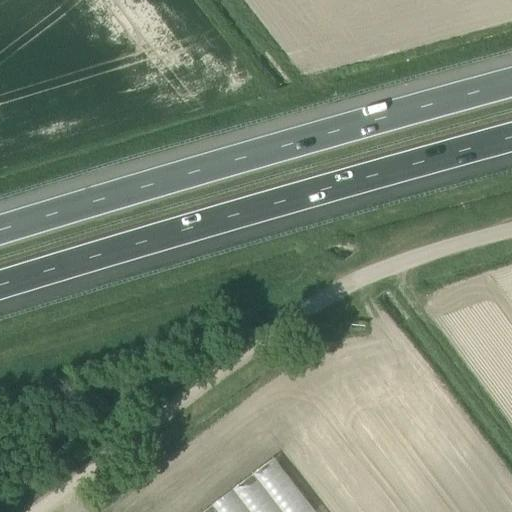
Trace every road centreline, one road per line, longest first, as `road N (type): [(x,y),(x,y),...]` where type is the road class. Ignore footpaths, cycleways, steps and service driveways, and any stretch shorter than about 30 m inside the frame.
road 1 (motorway): [(511,84),(0,233)]
road 2 (motorway): [(0,289),(511,140)]
road 3 (track): [(350,285),(302,311),(37,511)]
road 4 (track): [(396,266),(402,294),(511,445)]
road 5 (unclassified): [(511,237),(350,285)]
